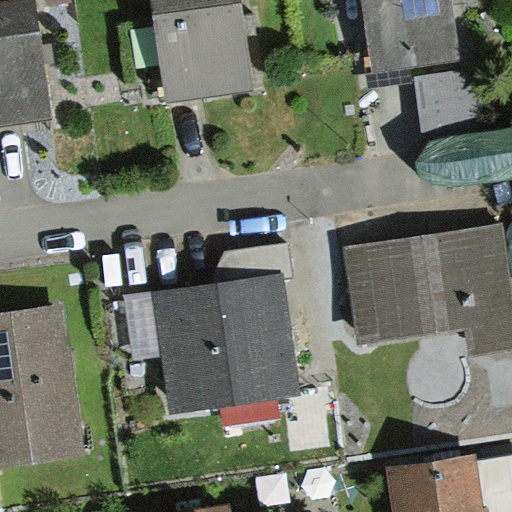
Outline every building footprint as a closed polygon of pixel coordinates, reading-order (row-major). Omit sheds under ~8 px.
[(0,121),(38,116),(20,0),(10,0),(0,1),(0,121)] [(78,0),(45,0),(63,115),(95,110),(78,0)] [(153,0),(166,99),(245,88),(232,0),(153,0)] [(438,0),(361,0),(371,66),(446,56),(438,0)] [(507,339),(494,229),(343,247),(354,335),(460,322),(463,344),(507,339)] [(170,409),(283,391),(266,281),(153,298),(170,409)] [(0,460),(66,451),(46,309),(0,315),(0,460)] [(511,511),(511,449),(389,467),(395,511),(511,511)] [(324,511),(321,490),(278,498),(280,511),(324,511)]
